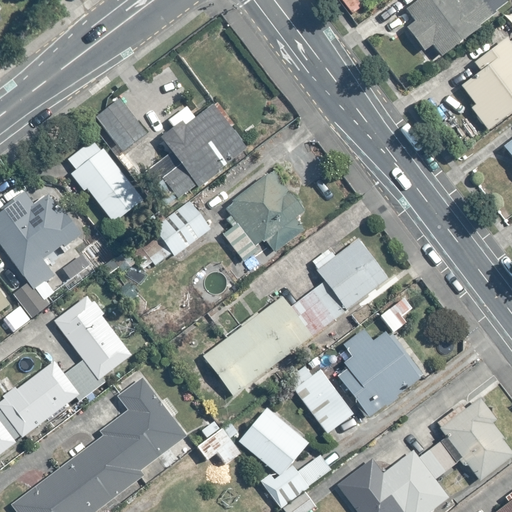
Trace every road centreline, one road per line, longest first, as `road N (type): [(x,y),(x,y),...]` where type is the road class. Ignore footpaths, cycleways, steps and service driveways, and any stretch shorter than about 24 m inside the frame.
road 1 (secondary): [(511,315),(273,0)]
road 2 (tertiary): [(154,0),(0,116)]
